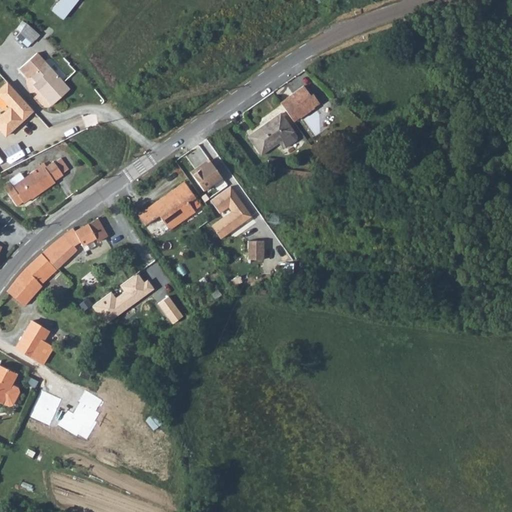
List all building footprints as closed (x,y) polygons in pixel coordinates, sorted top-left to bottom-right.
[(58,0),(52,9),(64,19),(79,0),(58,0)] [(27,22),(16,35),(29,46),(40,33),(27,22)] [(41,47),(22,62),(30,71),(33,69),(41,79),(38,82),(52,100),(71,85),(41,47)] [(8,77),(0,84),(0,90),(11,102),(0,111),(0,123),(6,130),(34,105),(8,77)] [(305,86),(282,103),(296,122),(319,105),(305,86)] [(297,137),(280,115),(249,137),(262,154),(277,143),(281,148),(285,149),(296,141),(297,137)] [(62,174),(69,170),(61,158),(55,163),(54,162),(47,166),(38,173),(37,170),(13,187),(10,183),(4,188),(17,206),(23,202),(24,203),(34,196),(35,197),(56,182),(55,181),(63,175),(62,174)] [(198,164),(189,170),(203,189),(221,176),(210,159),(200,167),(198,164)] [(36,170),(37,170),(38,173),(47,166),(45,163),(36,170)] [(185,181),(173,189),(177,194),(171,199),(169,196),(162,201),(160,198),(139,213),(147,224),(159,216),(170,229),(196,211),(188,201),(195,196),(185,181)] [(230,184),(210,199),(219,211),(228,205),(231,209),(211,224),(220,237),(251,214),(244,204),(243,205),(239,200),(240,199),(230,184)] [(177,194),(173,189),(160,198),(162,201),(169,196),(171,199),(177,194)] [(74,232),(82,246),(85,252),(95,246),(92,240),(95,238),(98,243),(107,237),(97,219),(74,232)] [(73,229),(66,234),(77,250),(82,246),(74,232),(73,229)] [(77,250),(66,234),(44,252),(58,269),(77,250)] [(263,239),(247,239),(247,257),(263,257),(263,239)] [(42,254),(34,261),(49,278),(57,271),(42,254)] [(18,278),(32,296),(36,290),(38,292),(42,287),(41,286),(45,281),(49,278),(34,261),(27,268),(18,278)] [(100,283),(91,272),(81,282),(89,292),(100,283)] [(55,279),(67,291),(72,286),(61,274),(55,279)] [(111,292),(91,307),(105,325),(155,290),(148,280),(144,282),(138,274),(119,286),(124,293),(116,298),(111,292)] [(32,296),(18,278),(8,291),(24,306),(30,298),(32,296)] [(170,297),(159,304),(174,326),(184,317),(170,297)] [(16,348),(43,364),(53,346),(44,341),(49,332),(32,321),(16,348)] [(103,354),(108,349),(102,344),(98,350),(103,354)] [(0,403),(1,404),(1,403),(7,406),(12,405),(19,393),(18,388),(11,385),(17,374),(0,365),(0,403)] [(92,381),(94,375),(82,370),(79,377),(92,381)] [(68,410),(58,424),(76,436),(79,434),(85,438),(97,422),(95,420),(99,412),(96,411),(102,401),(85,390),(73,413),(68,410)]
